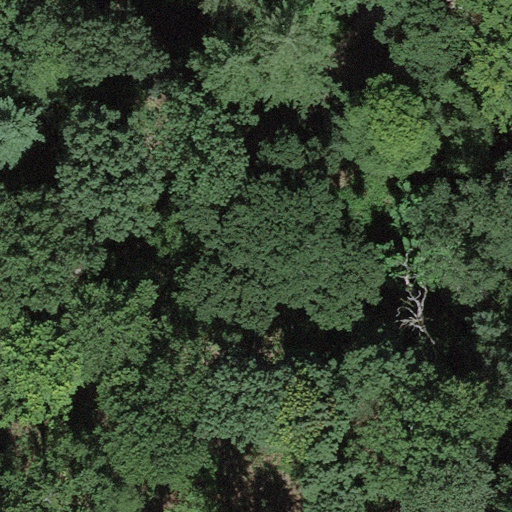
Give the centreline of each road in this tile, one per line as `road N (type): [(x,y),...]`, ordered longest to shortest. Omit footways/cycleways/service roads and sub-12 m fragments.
road 1 (track): [(0,275),(129,233),(259,149),(342,43),(359,0)]
road 2 (track): [(342,43),(511,96)]
